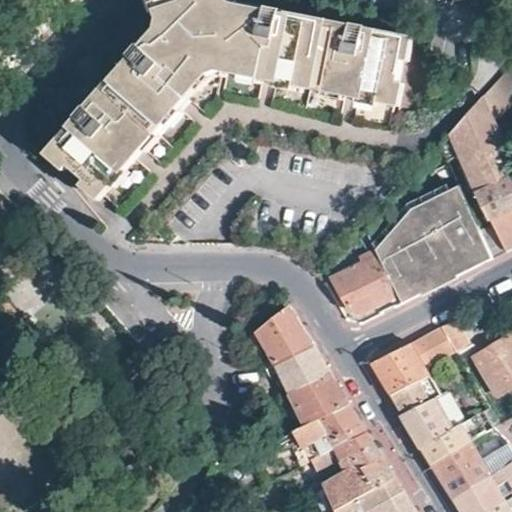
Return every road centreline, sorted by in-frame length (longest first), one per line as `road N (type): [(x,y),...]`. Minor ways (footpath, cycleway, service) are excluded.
road 1 (residential): [(341,352),(293,275),(277,265),(121,265),(5,154)]
road 2 (residential): [(5,154),(0,128),(8,107),(99,0)]
road 3 (residential): [(511,272),(341,352)]
road 4 (residential): [(341,352),(441,511)]
